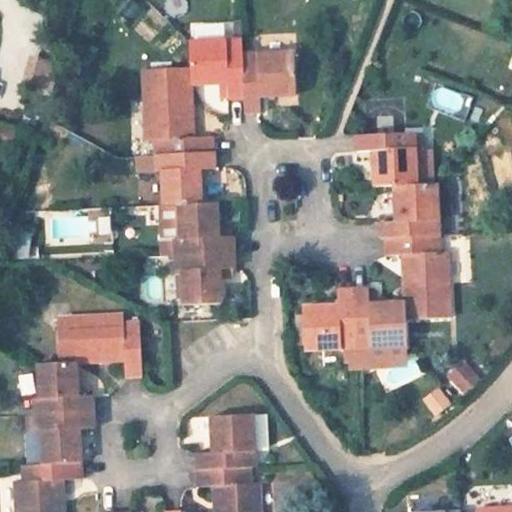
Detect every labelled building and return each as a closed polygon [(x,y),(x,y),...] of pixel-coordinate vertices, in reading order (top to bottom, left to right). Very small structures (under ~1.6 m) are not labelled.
[(228,37),(227,23),(193,25),(194,38),(228,37)] [(511,34),(484,23),(479,38),(506,48),(511,34)] [(188,70),(189,87),(225,85),(225,101),(232,101),(242,100),(240,57),(239,42),(187,44),(188,70)] [(292,54),(240,57),(242,100),(242,115),(252,115),(259,115),(258,100),(294,98),(292,54)] [(28,81),(56,87),(61,62),(33,56),(28,81)] [(153,157),(212,155),(211,147),(210,140),(192,139),(189,87),(188,70),(140,72),(144,144),(152,144),(153,157)] [(464,117),(472,100),(442,85),(434,102),(464,117)] [(488,151),(507,154),(510,136),(491,133),(488,151)] [(418,135),(412,136),(414,187),(430,186),(429,155),(419,155),(418,135)] [(392,188),(414,187),(412,136),(354,137),(355,145),(355,153),(370,154),(372,189),(392,188)] [(176,206),(199,205),(197,173),(212,171),(212,163),(212,155),(153,157),(154,175),(159,175),(161,207),(176,206)] [(384,241),(437,239),(434,186),(430,186),(414,187),(392,188),(393,224),(378,226),(378,232),(378,241),(384,241)] [(199,205),(176,206),(177,240),(172,241),(173,258),(231,255),(231,247),(231,238),(216,238),(215,205),(199,205)] [(437,239),(384,241),(384,250),(384,257),(400,256),(403,304),(403,323),(449,320),(445,255),(438,254),(437,239)] [(231,255),(173,258),(174,274),(179,273),(181,308),(219,307),(217,272),(232,271),(232,263),(231,255)] [(301,352),(352,350),(350,292),(341,292),(334,293),(335,308),(300,311),(301,352)] [(403,323),(403,304),(368,306),(367,292),(358,292),(350,292),(352,350),(405,347),(403,323)] [(57,364),(75,364),(123,361),(124,378),(132,377),(140,377),(141,378),(138,325),(122,325),(122,317),(55,320),(57,364)] [(448,378),(466,397),(484,379),(465,361),(448,378)] [(33,416),(91,412),(91,405),(90,397),(77,397),(75,364),(57,364),(35,365),(37,399),(32,400),(33,416)] [(436,417),(454,406),(441,386),(424,398),(436,417)] [(41,467),(78,465),(76,430),(92,428),(92,423),(91,412),(33,416),(33,432),(39,433),(41,467)] [(195,473),(249,470),(253,469),(250,417),(208,419),(210,455),(194,455),(195,464),(195,473)] [(61,511),(60,481),(80,479),(79,473),(78,465),(41,467),(21,468),(22,482),(13,483),(14,511),(61,511)] [(249,470),(195,473),(195,482),(195,489),(212,488),(213,511),(260,511),(259,486),(249,486),(249,470)] [(423,511),(440,509),(438,494),(421,497),(423,511)]
